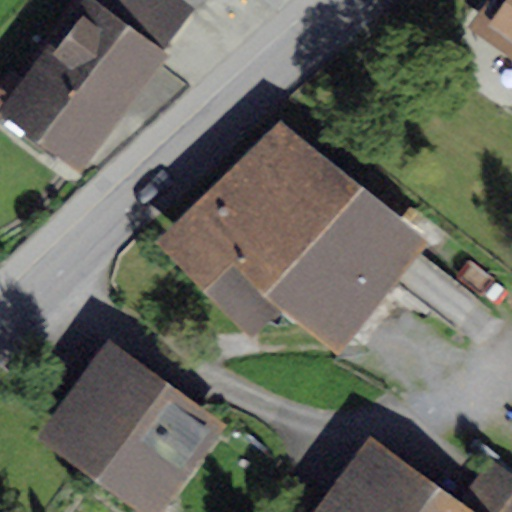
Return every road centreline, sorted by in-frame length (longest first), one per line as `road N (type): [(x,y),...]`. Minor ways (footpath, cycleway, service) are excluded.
road 1 (unknown): [(105,233),(251,378),(311,386),(371,371),(469,303),(511,297)]
road 2 (secondary): [(0,331),(356,0)]
